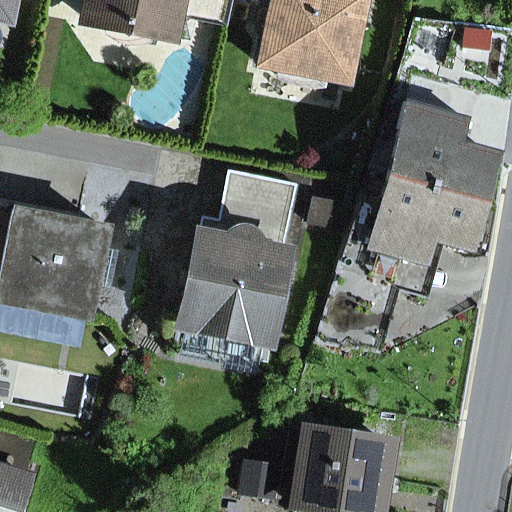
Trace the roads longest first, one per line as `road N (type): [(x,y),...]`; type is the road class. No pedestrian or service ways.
road 1 (tertiary): [(479,511),(511,319)]
road 2 (residential): [(0,133),(154,164)]
